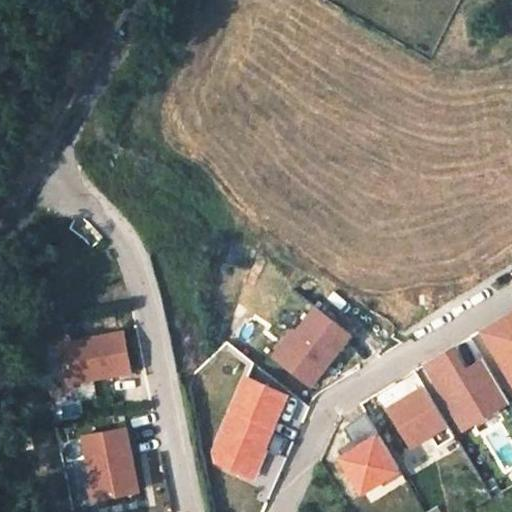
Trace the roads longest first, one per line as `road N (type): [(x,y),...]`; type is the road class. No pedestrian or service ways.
road 1 (residential): [(58,152),(124,227),(187,511)]
road 2 (residential): [(277,511),(328,404),(511,287)]
road 3 (unclassified): [(58,152),(145,0)]
